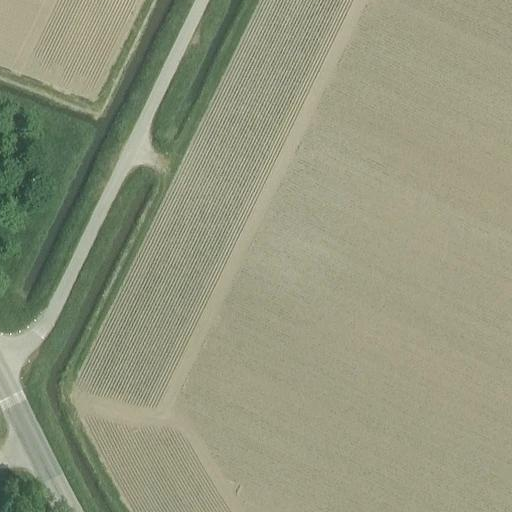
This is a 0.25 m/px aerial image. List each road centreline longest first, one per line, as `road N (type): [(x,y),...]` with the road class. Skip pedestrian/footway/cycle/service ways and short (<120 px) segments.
road 1 (unclassified): [(0,360),(49,322),(202,0)]
road 2 (tertiary): [(66,511),(0,378)]
